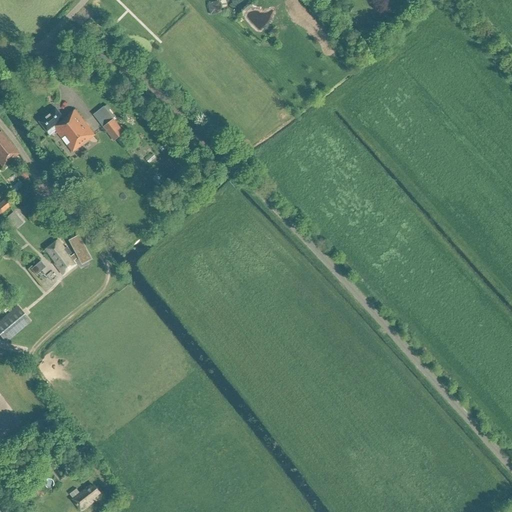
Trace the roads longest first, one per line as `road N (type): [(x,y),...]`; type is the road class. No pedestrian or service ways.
road 1 (unclassified): [(0,46),(78,48),(138,72),(511,470)]
road 2 (track): [(0,119),(106,263),(99,292),(46,333),(27,368),(94,466)]
